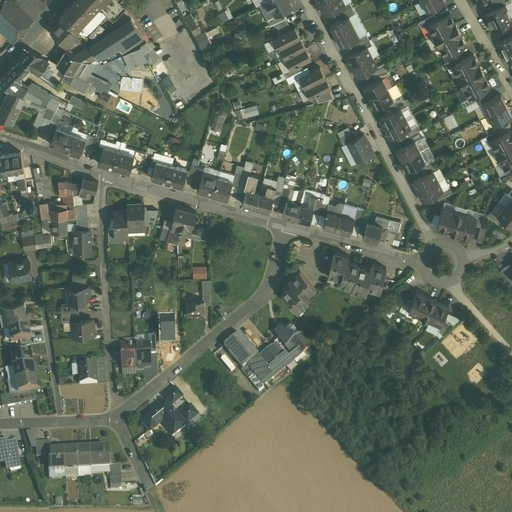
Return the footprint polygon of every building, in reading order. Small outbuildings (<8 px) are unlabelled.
[(0,0),(0,26),(14,39),(33,19),(12,0),(0,0)] [(12,0),(33,19),(47,5),(41,0),(12,0)] [(73,0),(60,15),(75,29),(96,7),(102,0),(73,0)] [(102,0),(96,7),(102,10),(112,20),(116,18),(126,7),(119,1),(120,0),(102,0)] [(287,0),(266,0),(274,16),(284,11),(291,7),(287,0)] [(341,0),(328,0),(319,5),(325,14),(337,8),(344,4),(341,0)] [(444,0),(422,0),(421,0),(427,11),(445,1),(444,0)] [(505,0),(491,0),(496,9),(504,5),(507,3),(505,0)] [(344,4),(337,8),(340,13),(352,7),(349,1),(344,4)] [(496,9),(484,15),(493,31),(511,20),(511,19),(504,5),(496,9)] [(352,7),(340,13),(338,14),(341,20),(349,16),(355,13),(352,7)] [(224,19),(234,16),(231,8),(221,12),(224,19)] [(287,17),(284,11),(274,16),(267,19),(271,25),(275,23),(285,18),(287,17)] [(192,13),(187,15),(194,28),(199,26),(192,13)] [(437,19),(428,24),(433,34),(455,23),(449,13),(437,19)] [(434,14),(418,22),(421,28),(428,24),(437,19),(434,14)] [(75,29),(60,15),(59,16),(62,18),(52,30),(57,35),(58,34),(68,43),(78,32),(75,29)] [(341,20),(330,25),(336,36),(354,26),(349,16),(341,20)] [(285,18),(275,23),(278,29),(288,23),(285,18)] [(132,22),(126,26),(124,23),(118,27),(127,40),(126,40),(129,45),(142,37),(132,22)] [(288,23),(278,29),(280,34),(291,29),(288,23)] [(455,23),(433,34),(439,46),(439,45),(460,34),(461,34),(455,23)] [(354,26),(336,36),(341,46),(354,40),(359,37),(354,26)] [(118,27),(90,45),(97,58),(106,53),(126,40),(127,40),(118,27)] [(280,34),(272,38),(278,49),(279,48),(300,37),(294,27),(291,29),(280,34)] [(207,30),(197,34),(202,47),(212,43),(207,30)] [(507,30),(497,35),(500,41),(510,35),(507,30)] [(359,37),(354,40),(356,45),(369,39),(366,33),(359,37)] [(460,34),(439,45),(444,56),(466,45),(460,34)] [(500,41),(498,41),(504,52),(511,47),(511,34),(510,35),(500,41)] [(300,37),(279,48),(285,58),(305,47),(300,37)] [(369,39),(356,45),(359,50),(366,47),(372,44),(369,39)] [(97,58),(90,45),(74,56),(80,60),(83,61),(89,62),(97,58)] [(305,47),(285,58),(290,68),(299,63),(311,58),(305,47)] [(359,50),(347,57),(352,67),(371,57),(366,47),(359,50)] [(140,48),(124,55),(129,69),(147,61),(140,48)] [(48,61),(29,49),(20,59),(29,67),(38,74),(48,61)] [(74,56),(65,50),(56,64),(72,73),(80,60),(74,56)] [(456,63),(452,65),(452,66),(457,76),(479,65),(473,54),(456,63)] [(371,57),(352,67),(357,76),(370,70),(376,66),(371,57)] [(453,58),(441,64),(444,70),(452,66),(452,65),(456,63),(453,58)] [(20,59),(0,81),(7,87),(23,94),(23,93),(28,86),(19,83),(21,80),(21,75),(29,67),(20,59)] [(87,62),(78,77),(88,82),(108,91),(112,83),(90,73),(96,63),(87,62)] [(299,63),(290,68),(283,72),(286,77),(302,69),(299,63)] [(376,66),(370,70),(373,75),(385,68),(382,63),(376,66)] [(479,65),(457,76),(463,87),(484,76),(485,76),(479,64),(479,65)] [(302,69),(286,77),(289,83),(293,81),(299,78),(299,77),(310,72),(307,66),(302,69)] [(310,72),(299,77),(299,78),(293,81),(296,87),(298,91),(305,88),(325,77),(320,66),(310,72)] [(385,68),(373,75),(376,80),(382,77),(388,74),(386,69),(385,68)] [(78,77),(74,74),(69,83),(84,90),(88,82),(78,77)] [(484,76),(463,87),(469,97),(490,86),(485,76),(484,76)] [(325,77),(305,88),(310,98),(315,96),(329,88),(331,87),(325,77)] [(376,80),(364,87),(369,97),(387,88),(382,77),(376,80)] [(55,108),(59,99),(51,95),(31,82),(28,86),(23,93),(48,105),(55,108)] [(329,88),(315,96),(318,102),(334,97),(329,88)] [(387,88),(369,97),(374,108),(387,101),(393,98),(387,88)] [(23,96),(10,90),(4,102),(17,108),(23,96)] [(81,106),(83,100),(72,95),(70,101),(81,106)] [(393,98),(387,101),(390,107),(402,101),(399,95),(393,98)] [(500,95),(482,104),(487,115),(506,105),(500,95)] [(402,101),(390,107),(392,112),(399,108),(400,109),(405,106),(402,101)] [(17,108),(4,102),(0,110),(0,117),(11,123),(19,109),(17,108)] [(55,108),(48,105),(43,116),(45,117),(51,119),(51,117),(55,108)] [(259,105),(237,108),(238,117),(260,114),(259,105)] [(506,105),(487,115),(493,125),(501,121),(511,116),(506,105)] [(62,110),(55,108),(51,117),(58,120),(62,110)] [(392,112),(380,119),(385,128),(405,118),(400,109),(399,108),(392,112)] [(212,128),(221,131),(226,114),(216,111),(212,128)] [(445,118),(449,127),(457,124),(453,115),(445,118)] [(51,119),(45,117),(41,128),(46,130),(51,119)] [(58,120),(51,117),(51,119),(46,130),(53,132),(56,126),(56,127),(59,120),(58,120)] [(89,122),(80,118),(77,123),(87,127),(89,122)] [(405,118),(385,128),(390,138),(410,128),(405,118)] [(501,121),(493,125),(485,129),(488,135),(497,130),(504,126),(501,121)] [(87,133),(78,129),(79,127),(73,125),(71,132),(85,138),(87,134),(87,133)] [(56,127),(56,126),(53,132),(49,144),(64,150),(71,132),(56,127)] [(500,135),(490,140),(490,141),(496,151),(511,142),(511,130),(511,129),(500,135)] [(344,143),(346,142),(358,136),(355,130),(341,137),(344,143)] [(488,135),(484,136),(487,142),(490,141),(490,140),(500,135),(497,130),(488,135)] [(71,132),(64,150),(79,156),(83,144),(86,138),(85,138),(71,132)] [(358,136),(346,142),(357,162),(375,153),(365,132),(358,136)] [(94,137),(87,134),(85,138),(86,138),(83,144),(90,147),(94,137)] [(101,140),(94,137),(90,147),(97,150),(101,140)] [(415,140),(396,149),(401,159),(420,150),(415,140)] [(126,142),(121,141),(118,150),(113,168),(129,172),(135,150),(124,146),(126,142)] [(511,142),(496,151),(495,151),(501,162),(511,156),(511,142)] [(118,150),(103,145),(98,163),(113,168),(118,150)] [(420,150),(401,159),(407,170),(419,164),(425,161),(420,150)] [(146,153),(139,151),(136,161),(143,163),(146,153)] [(21,152),(4,155),(7,172),(24,169),(21,152)] [(154,155),(146,153),(143,163),(151,165),(154,155)] [(511,156),(501,162),(507,172),(511,170),(511,169),(511,156)] [(431,157),(425,161),(419,164),(422,169),(434,163),(431,157)] [(171,165),(156,160),(151,178),(166,182),(171,165)] [(198,165),(192,163),(188,175),(194,177),(198,165)] [(434,163),(422,169),(425,174),(432,171),(437,168),(434,163)] [(244,166),(237,164),(235,172),(242,174),(242,171),(244,166)] [(186,169),(171,165),(166,182),(182,187),(186,169)] [(204,167),(198,165),(194,177),(200,178),(202,172),(203,172),(204,167)] [(218,176),(213,195),(227,199),(231,186),(234,174),(220,170),(218,176)] [(511,172),(511,170),(507,172),(498,176),(501,182),(511,177),(511,176),(511,172)] [(242,174),(238,188),(237,191),(244,193),(246,188),(244,187),(248,172),(242,171),(242,174)] [(425,174),(412,181),(418,191),(437,180),(432,171),(425,174)] [(203,172),(202,172),(200,178),(197,191),(213,195),(218,176),(203,172)] [(242,174),(235,172),(234,174),(231,186),(238,188),(242,174)] [(258,175),(248,172),(244,187),(246,188),(244,193),(242,203),(255,207),(260,191),(254,190),(258,175)] [(296,175),(287,173),(286,177),(278,203),(285,205),(286,199),(287,199),(290,187),(292,188),(296,175)] [(24,174),(17,175),(19,188),(20,188),(26,187),(24,174)] [(286,177),(279,175),(275,187),(271,201),(278,203),(286,177)] [(98,181),(83,177),(81,185),(80,189),(88,191),(95,193),(98,181)] [(437,180),(418,191),(423,200),(442,190),(437,180)] [(64,181),(51,181),(52,196),(65,195),(64,181)] [(72,183),(64,181),(65,195),(73,195),(73,192),(72,183)] [(81,185),(72,183),(73,192),(78,193),(78,194),(87,196),(88,191),(80,189),(81,185)] [(267,184),(265,193),(260,191),(255,207),(269,211),(271,201),(275,187),(267,184)] [(303,191),(298,189),(294,201),(300,203),(303,191)] [(317,195),(310,193),(307,205),(313,206),(317,195)] [(73,195),(65,195),(66,204),(66,217),(76,217),(74,205),(73,195)] [(324,197),(317,195),(313,206),(312,212),(319,214),(322,201),(324,197)] [(287,199),(286,199),(285,205),(282,214),(296,218),(300,203),(294,201),(287,199)] [(329,203),(322,201),(319,214),(325,215),(329,203)] [(335,205),(329,203),(325,215),(323,226),(336,229),(341,214),(344,202),(340,201),(335,205)] [(49,208),(48,202),(39,203),(42,217),(43,217),(51,217),(66,217),(66,204),(56,204),(56,208),(49,208)] [(143,203),(127,204),(127,211),(128,227),(145,226),(144,224),(144,210),(143,203)] [(307,205),(300,203),(296,218),(309,222),(312,212),(313,206),(307,205)] [(86,204),(74,205),(76,217),(88,218),(86,204)] [(511,211),(504,205),(496,214),(502,218),(511,226),(511,211)] [(187,209),(176,206),(172,222),(183,225),(187,209)] [(453,210),(442,207),(436,227),(448,230),(453,210)] [(158,209),(144,210),(144,224),(154,224),(158,209)] [(187,209),(183,225),(188,226),(192,227),(196,211),(187,209)] [(363,212),(355,210),(354,217),(352,222),(359,224),(363,212)] [(465,213),(453,210),(448,230),(459,233),(465,213)] [(484,212),(478,210),(476,217),(474,224),(480,225),(484,212)] [(496,214),(491,210),(487,215),(498,223),(502,218),(496,214)] [(127,211),(113,211),(114,229),(114,235),(115,235),(128,235),(128,227),(127,211)] [(476,217),(465,213),(459,233),(470,237),(474,224),(476,217)] [(354,217),(341,214),(336,229),(350,233),(352,222),(354,217)] [(389,218),(376,215),(374,223),(381,225),(381,226),(387,228),(389,218)] [(51,217),(43,217),(44,226),(51,225),(51,217)] [(66,217),(51,217),(51,225),(51,232),(66,232),(66,217)] [(88,218),(76,217),(76,230),(88,229),(88,218)] [(374,223),(366,221),(362,236),(377,240),(378,235),(381,226),(381,225),(374,223)] [(183,225),(172,222),(171,228),(167,240),(177,243),(183,225)] [(183,225),(177,243),(183,244),(185,236),(188,226),(183,225)] [(171,228),(162,226),(159,238),(167,240),(171,228)] [(200,234),(191,232),(192,227),(188,226),(185,236),(199,240),(199,238),(200,234)] [(387,228),(381,226),(378,235),(384,237),(387,228)] [(209,229),(202,227),(200,234),(199,238),(210,241),(209,229)] [(76,230),(74,230),(74,247),(76,247),(76,246),(80,246),(80,248),(79,248),(79,252),(81,252),(83,254),(87,254),(89,252),(90,252),(90,240),(92,238),(92,236),(90,234),(90,230),(88,229),(76,230)] [(395,233),(390,231),(387,242),(392,243),(395,233)] [(42,233),(34,234),(36,246),(52,243),(51,234),(43,235),(42,233)] [(34,234),(22,236),(24,250),(37,248),(36,246),(34,234)] [(349,255),(333,251),(327,275),(340,278),(339,283),(347,285),(348,283),(353,284),(358,264),(359,265),(359,263),(347,259),(349,255)] [(28,259),(9,262),(12,280),(14,280),(17,282),(19,281),(21,279),(30,277),(28,259)] [(359,265),(358,264),(353,284),(353,286),(358,287),(357,290),(365,292),(367,288),(379,291),(386,267),(371,263),(370,268),(359,265)] [(194,265),(194,277),(209,277),(208,265),(194,265)] [(508,269),(505,265),(500,269),(511,283),(511,282),(511,273),(508,269)] [(300,269),(288,279),(290,283),(281,291),(297,310),(308,301),(305,297),(316,289),(300,269)] [(210,279),(202,279),(202,292),(210,291),(210,279)] [(88,285),(66,287),(68,302),(68,303),(78,302),(85,301),(89,296),(88,285)] [(416,290),(408,309),(418,314),(427,295),(416,290)] [(210,291),(202,292),(203,300),(203,304),(211,303),(210,291)] [(438,300),(427,295),(418,314),(429,319),(438,300)] [(24,300),(4,304),(6,317),(26,313),(24,300)] [(203,300),(187,300),(188,318),(204,318),(203,304),(203,300)] [(438,300),(429,319),(426,326),(437,331),(438,329),(444,316),(449,305),(438,300)] [(78,302),(68,303),(68,302),(62,302),(63,310),(79,309),(78,302)] [(63,310),(61,310),(62,321),(71,321),(71,320),(80,320),(79,309),(63,310)] [(26,313),(6,317),(8,330),(28,326),(26,313)] [(444,316),(438,329),(442,333),(453,322),(450,319),(444,316)] [(174,318),(161,318),(162,342),(175,341),(174,318)] [(80,320),(71,320),(71,321),(72,336),(93,335),(92,328),(93,328),(93,319),(80,320)] [(290,322),(282,328),(279,330),(279,331),(275,334),(286,347),(299,336),(301,335),(294,327),(295,325),(292,323),(291,323),(290,322)] [(28,326),(8,330),(11,343),(30,339),(28,326)] [(258,356),(239,334),(224,346),(243,369),(246,366),(254,376),(263,387),(275,377),(259,358),(258,357),(258,356)] [(284,356),(275,345),(259,358),(275,377),(292,364),(310,349),(299,336),(286,347),(292,355),(288,358),(286,355),(284,356)] [(149,344),(134,345),(136,369),(151,368),(150,354),(150,344),(149,344)] [(122,346),(120,346),(122,370),(136,369),(134,345),(122,346)] [(31,352),(11,355),(13,368),(33,365),(31,352)] [(92,365),(78,366),(79,385),(97,384),(96,364),(92,365)] [(33,365),(13,368),(15,381),(35,378),(33,365)] [(254,376),(246,366),(243,369),(241,370),(249,380),(254,376)] [(13,368),(7,369),(6,369),(9,382),(15,381),(13,368)] [(35,378),(15,381),(18,394),(20,393),(26,392),(32,392),(37,391),(35,378)] [(259,392),(263,389),(255,378),(250,382),(259,392)] [(175,389),(165,398),(172,407),(183,398),(175,389)] [(165,402),(140,423),(148,431),(160,421),(167,430),(171,427),(177,434),(186,427),(179,418),(165,402)] [(179,418),(186,427),(198,417),(190,408),(179,418)] [(2,442),(0,442),(0,462),(8,461),(10,471),(21,469),(16,443),(2,445),(2,442)] [(51,442),(43,443),(44,457),(51,457),(50,451),(51,451),(51,442)] [(43,443),(36,443),(37,457),(44,457),(43,443)] [(109,448),(90,449),(91,467),(110,466),(109,448)] [(77,449),(64,450),(65,469),(78,468),(77,449)] [(90,449),(77,449),(78,468),(78,469),(91,469),(91,467),(90,449)] [(51,451),(50,451),(51,457),(51,471),(65,470),(65,469),(64,450),(51,451)]
